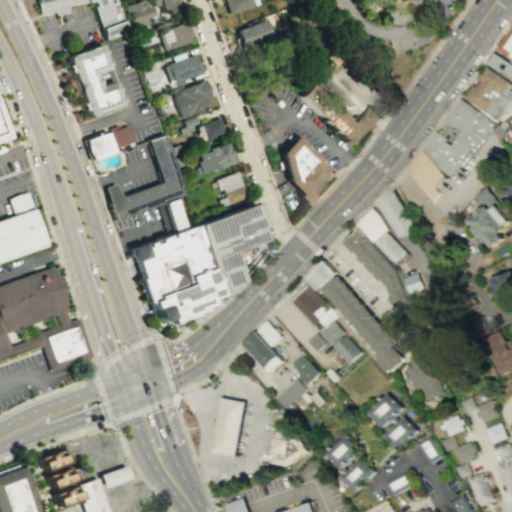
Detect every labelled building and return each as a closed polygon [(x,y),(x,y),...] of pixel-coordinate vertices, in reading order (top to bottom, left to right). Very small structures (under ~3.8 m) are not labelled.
[(32,0),(35,14),(51,10),(52,14),(63,12),(62,5),(89,0),(103,40),(124,31),(113,0),(32,0)] [(141,0),(135,0),(122,5),(131,29),(148,23),(146,16),(149,15),(146,5),(144,6),(141,0)] [(157,4),(151,6),(149,0),(175,0),(177,3),(169,6),(171,11),(161,14),(157,4)] [(221,0),(227,15),(260,4),(258,0),(221,0)] [(453,0),(434,0),(434,13),(454,13),(453,0)] [(233,30),(241,50),(272,38),(265,18),(233,30)] [(156,31),(163,49),(189,40),(188,37),(191,35),(187,24),(183,25),(182,22),(156,31)] [(150,28),(154,41),(138,47),(133,34),(150,28)] [(511,29),(498,51),(511,59),(508,63),(493,55),(487,65),(511,82),(511,29)] [(326,63),(332,70),(349,54),(338,43),(323,57),(327,61),(326,63)] [(120,105),(111,80),(97,85),(92,71),(106,66),(99,44),(64,56),(67,63),(64,64),(66,72),(69,71),(80,102),(77,103),(80,110),(82,110),(85,117),(120,105)] [(161,66),(168,88),(181,83),(180,79),(201,72),(197,61),(195,62),(192,53),(184,56),(182,52),(170,56),(171,61),(165,63),(165,65),(161,66)] [(465,98),(486,68),(511,86),(511,99),(497,121),(465,98)] [(168,90),(178,118),(209,108),(206,99),(209,98),(202,78),(168,90)] [(382,118),(351,149),(298,95),(311,82),(351,122),(368,104),(382,118)] [(449,177),(468,151),(472,154),(495,123),(458,97),(442,119),(453,128),(455,126),(459,130),(448,144),(443,141),(445,138),(434,130),(422,147),(437,168),(449,177)] [(0,139),(0,111),(6,128),(9,136),(0,139)] [(193,115),(179,120),(182,127),(177,128),(179,134),(192,129),(190,125),(196,123),(193,115)] [(198,124),(216,117),(222,134),(204,140),(202,134),(195,137),(194,132),(196,131),(194,126),(198,125),(198,124)] [(106,128),(113,147),(131,140),(125,124),(116,128),(115,124),(106,128)] [(89,161),(81,139),(105,130),(113,152),(89,161)] [(112,220),(183,194),(162,134),(143,140),(145,144),(158,182),(117,197),(112,184),(100,188),(112,220)] [(332,175),(294,136),(277,154),(287,185),(297,194),(304,205),(332,175)] [(203,148),(210,145),(210,147),(224,141),(233,162),(219,167),(219,166),(196,175),(193,167),(197,166),(195,161),(198,160),(196,154),(204,150),(203,148)] [(431,203),(438,192),(434,186),(442,177),(422,150),(407,170),(431,203)] [(212,179),(216,190),(220,189),(222,196),(215,199),(216,203),(219,202),(220,206),(245,197),(240,185),(239,185),(234,171),(212,179)] [(493,248),(487,240),(486,242),(474,227),(475,226),(474,223),(472,223),(470,222),(470,220),(470,217),(472,216),(475,215),(477,214),(476,213),(483,207),(474,196),(487,186),(496,196),(495,197),(500,203),(499,204),(511,221),(505,227),(506,228),(500,232),(505,239),(493,248)] [(399,237),(417,227),(394,190),(380,205),(399,237)] [(0,262),(0,220),(9,217),(3,200),(25,192),(44,247),(0,262)] [(171,228),(182,224),(173,197),(161,202),(171,228)] [(127,248),(253,202),(262,226),(259,227),(266,247),(257,251),(256,247),(248,250),(247,247),(240,249),(239,247),(229,251),(240,280),(230,290),(207,298),(209,303),(191,315),(156,328),(146,302),(143,303),(136,283),(137,282),(135,278),(138,277),(127,248)] [(356,224),(373,207),(379,214),(387,229),(385,231),(405,253),(393,264),(359,228),(356,224)] [(344,242),(347,239),(346,237),(352,232),(353,233),(359,228),(393,264),(399,270),(402,277),(407,292),(411,304),(396,309),(391,295),(392,295),(389,285),(383,278),(382,280),(376,274),(377,273),(376,272),(375,273),(366,264),(367,263),(366,262),(365,263),(360,257),(361,256),(356,250),(354,252),(344,242)] [(324,259),(305,277),(317,290),(335,272),(324,259)] [(56,324),(76,317),(90,358),(48,373),(39,347),(0,361),(0,284),(49,266),(60,288),(66,312),(53,316),(2,338),(7,349),(37,339),(36,336),(56,324)] [(511,270),(490,278),(493,285),(490,287),(498,310),(511,305),(511,270)] [(402,277),(415,272),(420,287),(407,292),(402,277)] [(402,357),(391,345),(394,342),(391,339),(393,338),(387,331),(386,333),(385,332),(386,331),(380,324),(379,325),(378,325),(380,323),(374,317),(373,318),(372,317),(373,316),(365,307),(363,308),(362,306),(363,305),(358,299),(357,300),(356,299),(357,298),(352,292),(351,293),(350,292),(351,291),(346,285),(344,286),(343,285),(345,283),(339,277),(337,279),(334,275),(320,288),(337,306),(332,310),(386,370),(389,368),(390,369),(399,362),(398,360),(402,357)] [(291,302),(319,331),(335,315),(307,286),(291,302)] [(266,320),(282,336),(271,346),(256,330),(266,320)] [(340,337),(339,335),(343,332),(332,320),(319,332),(329,343),(332,341),(334,343),(340,337)] [(499,328),(507,345),(510,344),(510,345),(511,343),(511,367),(500,373),(482,336),(499,328)] [(255,331),(283,361),(271,373),(243,343),(255,331)] [(315,332),(324,342),(315,350),(306,340),(315,332)] [(332,346),(347,363),(360,351),(344,334),(332,346)] [(422,399),(440,393),(423,350),(406,356),(409,365),(403,368),(413,392),(418,390),(422,399)] [(320,372),(312,363),(311,363),(302,354),(298,358),(297,357),(295,359),(296,360),(292,364),(300,373),(299,374),(308,383),(320,372)] [(306,388),(296,378),(276,397),(285,407),(306,388)] [(367,412),(382,426),(401,406),(387,392),(374,405),(367,412)] [(457,401),(462,411),(473,406),(468,396),(457,401)] [(235,459),(245,403),(221,399),(211,455),(235,459)] [(474,406),(476,411),(474,412),(477,419),(479,418),(480,421),(496,414),(489,399),(474,406)] [(441,421),(448,435),(462,429),(460,424),(462,423),(460,418),(458,419),(455,414),(441,421)] [(382,436),(396,450),(416,430),(401,416),(389,429),(382,436)] [(491,446),(507,440),(500,423),(484,430),(491,446)] [(278,427),(276,437),(274,437),(272,452),(273,453),(271,463),(287,466),(308,451),(292,429),(278,427)] [(326,453),(340,467),(360,447),(345,433),(332,446),(326,453)] [(415,443),(427,435),(440,455),(428,462),(415,443)] [(452,435),(456,445),(444,450),(440,440),(452,435)] [(452,448),(460,463),(475,456),(468,441),(452,448)] [(511,453),(500,458),(497,448),(509,443),(511,450),(511,453)] [(59,449),(77,498),(54,506),(36,458),(59,449)] [(498,466),(509,496),(511,494),(511,453),(500,458),(503,464),(498,466)] [(341,477),(355,490),(374,471),(360,457),(347,470),(341,477)] [(455,466),(466,461),(471,472),(460,477),(455,466)] [(0,511),(38,511),(21,466),(0,473),(0,511)] [(127,482),(123,470),(96,480),(100,492),(127,482)] [(384,482),(391,495),(412,483),(405,471),(384,482)] [(468,477),(480,505),(485,503),(486,506),(490,504),(489,501),(493,499),(485,480),(488,479),(486,475),(484,477),(481,471),(468,477)] [(73,483),(82,511),(106,511),(94,476),(73,483)] [(447,504),(452,511),(472,511),(474,511),(464,494),(447,504)] [(313,511),(310,503),(283,511),(248,511),(244,499),(224,505),(226,511),(313,511)]
